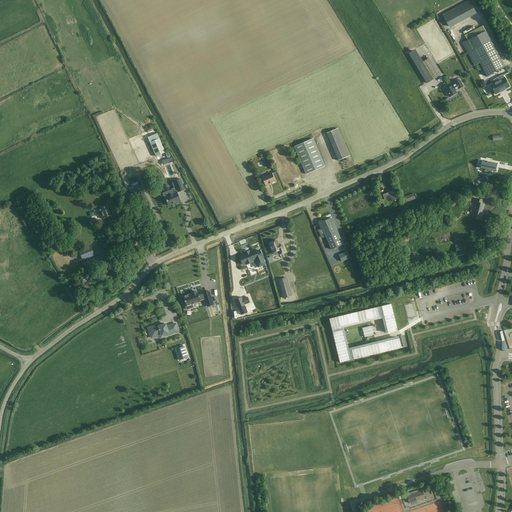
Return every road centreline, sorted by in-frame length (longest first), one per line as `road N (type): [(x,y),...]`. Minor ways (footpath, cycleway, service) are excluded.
road 1 (unclassified): [(25,363),(119,299),(152,265),(390,164),(453,122)]
road 2 (tertiary): [(498,511),(496,322)]
